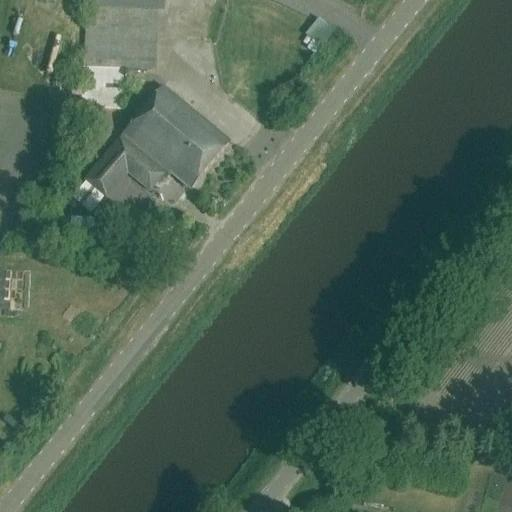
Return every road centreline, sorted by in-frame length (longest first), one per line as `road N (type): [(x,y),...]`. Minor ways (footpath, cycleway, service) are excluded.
road 1 (tertiary): [(416,0),(3,511)]
road 2 (tertiary): [(258,511),(511,197)]
